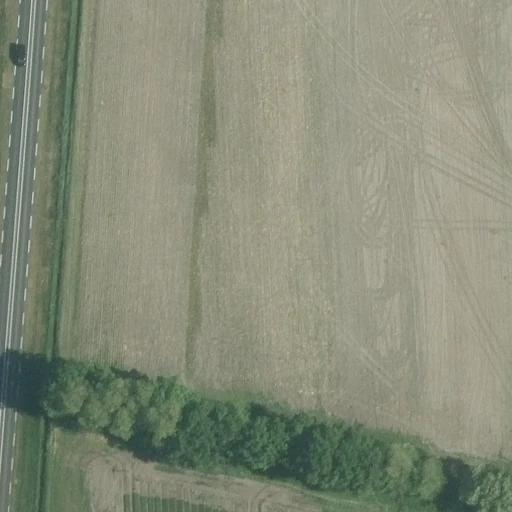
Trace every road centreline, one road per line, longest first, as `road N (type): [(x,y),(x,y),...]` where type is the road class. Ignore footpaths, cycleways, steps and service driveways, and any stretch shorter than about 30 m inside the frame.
road 1 (primary): [(0,481),(34,0)]
road 2 (unclassified): [(511,481),(150,405)]
